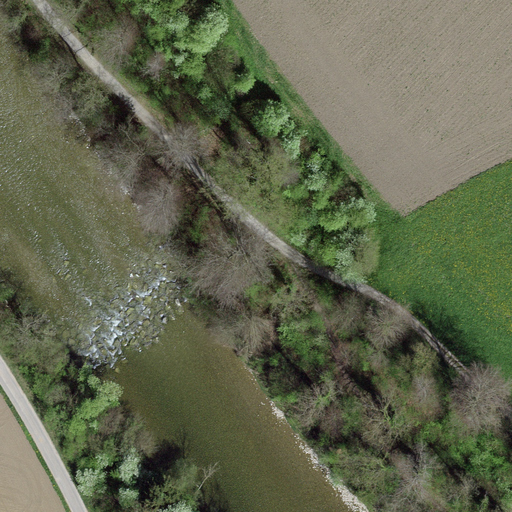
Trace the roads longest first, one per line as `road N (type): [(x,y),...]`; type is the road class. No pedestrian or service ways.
road 1 (track): [(511,413),(384,301),(273,249),(105,85),(37,0)]
road 2 (unclassified): [(0,371),(79,511)]
